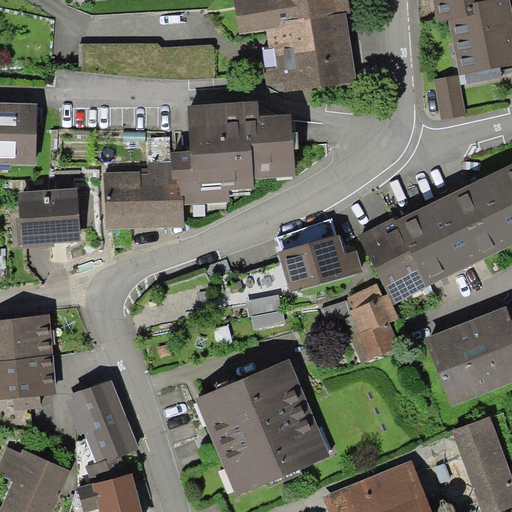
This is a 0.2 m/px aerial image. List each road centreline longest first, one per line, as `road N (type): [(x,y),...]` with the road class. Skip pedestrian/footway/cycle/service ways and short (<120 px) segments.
road 1 (residential): [(387,149),(321,195),(142,264),(107,291)]
road 2 (residential): [(107,291),(119,353),(174,511)]
road 3 (residential): [(401,0),(401,121),(387,149)]
road 4 (residential): [(387,149),(511,117)]
